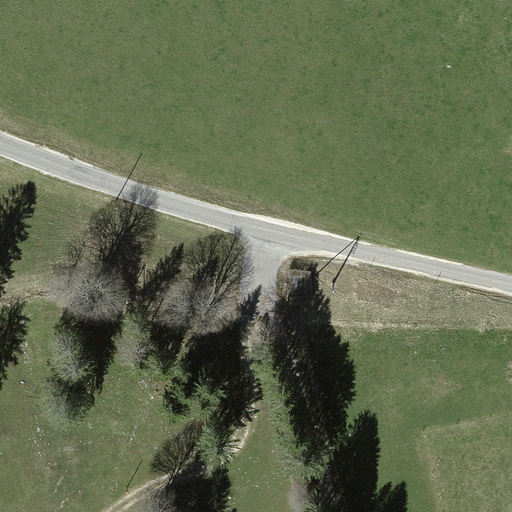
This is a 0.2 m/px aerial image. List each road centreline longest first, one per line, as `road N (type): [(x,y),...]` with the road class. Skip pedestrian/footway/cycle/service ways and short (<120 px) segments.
road 1 (unclassified): [(511,289),(270,230),(97,179),(0,139)]
road 2 (track): [(125,511),(226,467),(241,448),(270,230)]
road 3 (track): [(258,295),(305,420),(328,511)]
